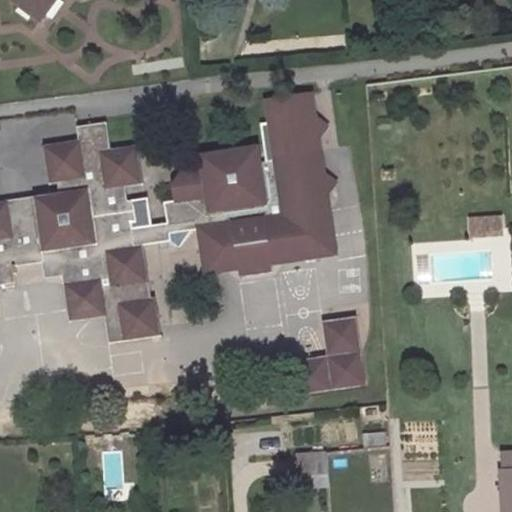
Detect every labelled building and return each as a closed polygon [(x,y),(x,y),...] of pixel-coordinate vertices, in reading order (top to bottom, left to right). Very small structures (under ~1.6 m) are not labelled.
[(19,0),(20,1),(27,1),(52,20),(67,0),(19,0)] [(0,283),(4,283),(5,286),(14,285),(13,275),(16,275),(15,267),(40,264),(42,273),(58,270),(66,322),(101,318),(106,344),(156,337),(151,299),(148,298),(141,247),(169,242),(169,235),(196,232),(202,275),(236,270),(238,279),(272,274),(271,265),(317,259),(315,243),(331,240),(325,197),(335,186),(323,178),(318,140),(325,128),(315,122),(311,97),(268,103),(271,127),(262,128),(266,163),(258,164),(256,150),(208,157),(210,171),(192,173),(178,189),(180,201),(169,203),(171,224),(126,231),(125,221),(130,221),(128,204),(123,204),(121,190),(138,187),(133,150),(105,154),(102,126),(72,130),(73,143),(38,148),(44,186),(54,185),(55,194),(0,201),(0,283)] [(465,217),(467,236),(502,234),(501,215),(465,217)] [(511,224),(503,225),(504,246),(511,246),(511,255),(511,254),(511,224)] [(334,257),(331,240),(315,243),(317,259),(334,257)] [(363,389),(355,324),(324,327),(328,360),(293,364),(298,397),(363,389)] [(324,458),(295,460),(297,492),(326,490),(324,458)] [(511,511),(511,475),(502,476),(503,511),(511,511)]
